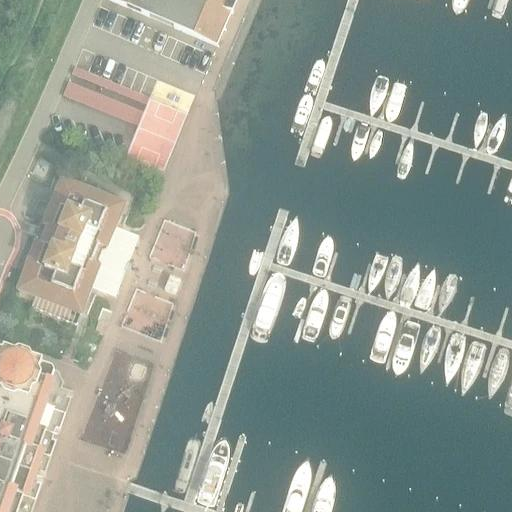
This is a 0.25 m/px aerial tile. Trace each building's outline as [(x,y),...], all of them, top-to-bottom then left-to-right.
[(106,0),(215,47),(235,0),(106,0)] [(149,99),(72,68),(69,76),(146,107),(149,99)] [(66,82),(60,95),(138,127),(143,114),(66,82)] [(41,245),(36,243),(20,283),(76,305),(84,285),(113,297),(137,237),(107,225),(113,210),(57,189),(42,226),(48,228),(41,245)] [(170,277),(164,291),(174,295),(180,281),(170,277)] [(100,308),(91,330),(102,335),(111,313),(100,308)] [(0,511),(17,511),(22,499),(28,502),(46,453),(38,451),(53,410),(47,407),(55,385),(41,380),(39,375),(42,365),(31,362),(30,358),(19,354),(14,356),(3,352),(2,355),(0,354),(0,511)]
